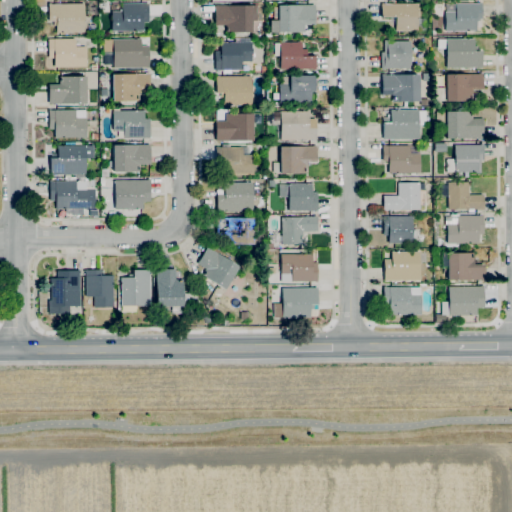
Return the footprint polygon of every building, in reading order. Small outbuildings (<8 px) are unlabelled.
[(56,34),(55,26),(53,26),(53,21),(48,21),(48,3),(51,3),(51,4),(84,3),(84,32),(57,33),(57,34),(56,34)] [(111,31),(111,11),(112,11),(112,4),(148,3),(148,22),(143,22),(143,30),(111,31)] [(395,31),(395,17),(381,17),(381,3),(385,3),(385,4),(416,3),(416,17),(417,17),(417,18),(424,18),(424,30),(417,30),(417,31),(395,31)] [(444,31),(444,3),(481,3),(481,21),(476,21),(476,31),(444,31)] [(225,32),(225,25),(214,25),(214,5),(257,5),(257,21),(251,21),(252,32),(225,32)] [(278,32),(270,32),(270,20),(273,20),(273,6),(277,6),(277,5),(315,5),(315,25),(304,25),(304,32),(278,32)] [(85,67),(54,67),(54,58),(48,58),(48,39),(75,38),(75,47),(85,47),(85,67)] [(113,68),(112,39),(141,38),(141,45),(148,45),(148,67),(113,68)] [(481,68),(477,68),(477,67),(446,67),(446,49),(437,49),(437,38),(474,38),(474,46),(477,46),(477,51),(481,51),(481,68)] [(384,70),(380,70),(380,52),(383,52),(383,40),(388,40),(388,41),(410,41),(410,68),(384,68),(384,70)] [(214,70),(214,54),(218,54),(218,50),(220,50),(220,41),(222,41),(222,42),(251,42),(251,61),(241,62),(241,70),(214,70)] [(312,70),(312,69),(279,69),(279,48),(273,48),(273,41),(280,41),(280,42),(297,42),(297,41),(301,41),(301,49),(306,49),(306,56),(315,56),(315,70),(312,70)] [(139,101),(112,101),(111,74),(149,73),(149,90),(139,90),(139,101)] [(310,104),(278,104),(278,84),(279,84),(279,76),(289,76),(312,76),(312,74),(315,74),(315,91),(310,91),(310,104)] [(394,101),(394,94),(382,94),(382,75),(419,74),(419,101),(394,101)] [(472,101),(435,101),(434,88),(446,87),(446,74),(482,74),(482,89),(472,89),(472,101)] [(251,105),(223,105),(223,97),(219,97),(219,93),(215,93),(215,76),(219,76),(242,76),(242,75),(248,75),(248,76),(251,76),(251,105)] [(85,104),(48,104),(48,84),(59,84),(59,76),(85,76),(85,104)] [(86,137),(55,137),(54,129),(49,129),(48,109),(50,109),(50,110),(75,110),(85,110),(85,117),(86,117),(86,137)] [(123,138),(123,130),(112,130),(112,111),(144,110),(144,119),(149,119),(149,138),(144,138),(123,138)] [(382,139),(382,123),(386,123),(386,118),(389,118),(389,111),(417,110),(418,138),(382,139)] [(316,140),(279,140),(279,111),(308,111),(308,117),(315,117),(316,140)] [(446,138),(445,111),(472,111),(472,118),(482,118),(483,137),(446,138)] [(215,140),(215,120),(226,120),(226,114),(252,113),(252,140),(215,140)] [(468,177),(464,177),(464,171),(446,171),(446,166),(448,166),(448,163),(446,163),(446,159),(454,159),(454,145),(480,144),(480,143),(483,143),(484,161),(480,161),(480,173),(475,173),(475,172),(468,172),(468,177)] [(253,174),(221,174),(221,147),(221,144),(229,144),(229,147),(242,147),(242,155),(253,155),(253,174)] [(54,175),(49,175),(49,158),(51,158),(51,153),(57,153),(57,145),(93,145),(93,158),(85,158),(85,174),(54,174),(54,175)] [(113,172),(112,145),(149,145),(149,164),(139,165),(139,172),(113,172)] [(306,173),(279,173),(272,173),(272,163),(279,162),(279,146),(312,146),(312,145),(316,145),(316,161),(306,161),(306,173)] [(419,173),(387,173),(387,161),(382,161),(382,145),(409,145),(409,153),(419,153),(419,173)] [(114,209),(114,180),(146,180),(146,179),(150,179),(150,201),(143,201),(143,208),(114,209)] [(95,209),(55,209),(55,200),(50,200),(49,180),(52,180),(52,181),(76,181),(86,181),(86,189),(94,188),(95,209)] [(468,212),(468,209),(448,209),(447,196),(441,196),(440,185),(447,184),(447,182),(468,181),(469,194),(482,194),(483,208),(473,209),(473,212),(468,212)] [(216,212),(215,194),(221,194),(221,182),(252,182),(252,211),(216,212)] [(317,211),(288,211),(288,197),(279,197),(279,184),(288,184),(311,183),(311,191),(317,191),(317,211)] [(383,209),(383,195),(397,195),(397,183),(419,183),(419,209),(383,209)] [(478,243),(445,244),(445,224),(456,224),(456,216),(480,215),(480,214),(483,214),(483,234),(478,234),(478,243)] [(281,244),(281,243),(275,243),(274,236),(281,236),(281,217),(313,217),(312,216),(316,216),(316,231),(302,231),(302,244),(281,244)] [(412,243),(388,243),(388,235),(382,235),(383,216),(412,216),(412,229),(417,229),(417,242),(412,242),(412,243)] [(254,245),(231,245),(231,238),(216,238),(216,218),(253,217),(254,245)] [(224,290),(201,275),(205,268),(197,263),(207,247),(239,266),(224,290)] [(384,281),(384,263),(389,263),(389,259),(391,259),(391,251),(419,251),(419,280),(384,281)] [(447,280),(447,253),(473,252),(473,264),(484,264),(484,279),(447,280)] [(281,282),(280,254),(311,254),(311,262),(316,262),(317,281),(281,282)] [(182,305),(181,281),(174,281),(174,268),(154,269),(155,306),(182,305)] [(112,307),(93,306),(93,297),(85,297),(85,272),(84,272),(84,269),(101,270),(101,275),(112,275),(112,307)] [(69,313),(48,313),(48,300),(50,300),(50,281),(50,278),(56,278),(56,270),(79,270),(79,306),(69,306),(69,313)] [(121,305),(120,277),(128,277),(128,274),(132,274),(132,270),(149,270),(150,305),(121,305)] [(449,315),(441,315),(441,301),(448,301),(448,287),(483,286),(484,303),(478,303),(479,308),(476,308),(476,314),(449,315)] [(420,314),(388,314),(388,305),(383,305),(383,287),(420,287),(420,314)] [(281,317),(273,318),(273,303),(282,303),(281,288),(317,288),(317,304),(313,304),(313,309),(310,309),(310,316),(281,317)]
